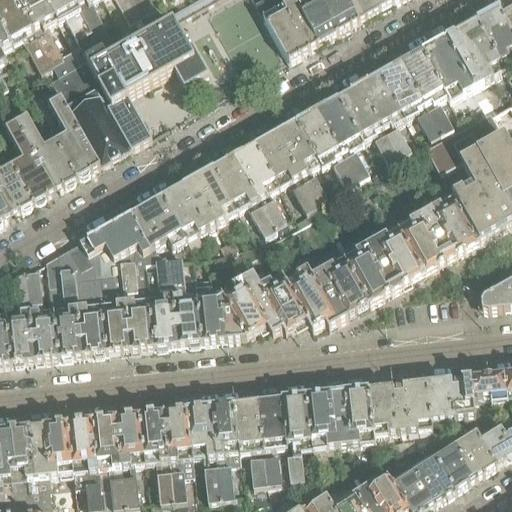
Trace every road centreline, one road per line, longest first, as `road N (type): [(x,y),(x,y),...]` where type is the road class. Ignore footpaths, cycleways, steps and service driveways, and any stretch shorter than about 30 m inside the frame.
road 1 (residential): [(470,0),(0,264)]
road 2 (residential): [(0,407),(511,350)]
